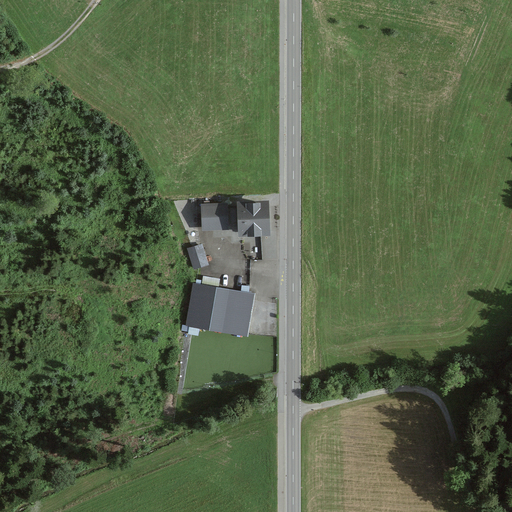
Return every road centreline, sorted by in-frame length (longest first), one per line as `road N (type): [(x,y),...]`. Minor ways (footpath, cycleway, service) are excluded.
road 1 (tertiary): [(293,0),(293,511)]
road 2 (track): [(432,395),(401,387),(293,411),(280,402)]
road 3 (track): [(432,395),(471,479),(509,511)]
road 4 (track): [(95,0),(50,48),(0,67)]
